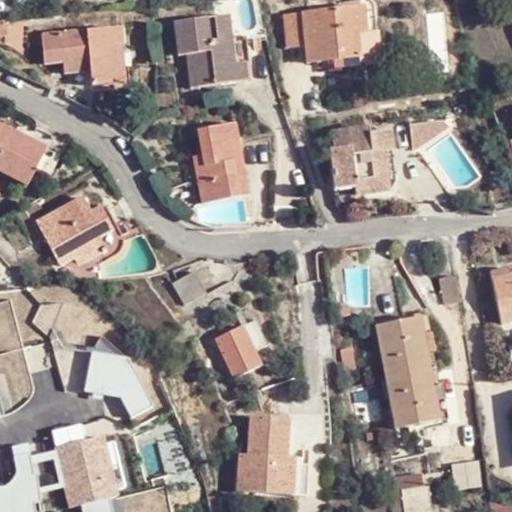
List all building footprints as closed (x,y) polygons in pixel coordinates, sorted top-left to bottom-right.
[(53,0),(52,15),(80,12),(81,0),(53,0)] [(300,14),(305,47),(307,66),(359,59),(356,38),(365,37),(361,7),(300,14)] [(179,51),(186,51),(195,50),(199,84),(237,79),(232,35),(230,13),(175,18),(179,51)] [(287,49),(305,47),(300,14),(283,16),(287,49)] [(111,88),(134,80),(123,45),(131,43),(124,26),(50,52),(59,79),(78,73),(82,83),(100,77),(99,70),(103,68),(111,88)] [(232,35),(237,79),(249,78),(248,61),(251,60),(248,34),(232,35)] [(123,45),(134,80),(143,77),(131,43),(123,45)] [(195,50),(186,51),(190,85),(199,84),(195,50)] [(204,165),(193,168),(200,202),(236,197),(230,163),(238,160),(232,124),(197,131),(201,154),(204,165)] [(331,133),(335,151),(328,151),(329,162),(336,162),(338,172),(332,173),(335,192),(357,188),(358,195),(381,191),(379,175),(393,173),(389,150),(395,149),(392,130),(369,134),(367,126),(331,133)] [(19,148),(23,141),(0,129),(0,173),(28,188),(44,161),(19,148)] [(58,159),(23,141),(19,148),(44,161),(56,166),(58,159)] [(395,149),(389,150),(393,173),(379,175),(381,191),(392,190),(400,178),(395,149)] [(190,155),(193,168),(204,165),(201,154),(190,155)] [(244,195),(238,160),(230,163),(236,197),(244,195)] [(336,162),(329,162),(332,173),(338,172),(336,162)] [(110,229),(99,206),(88,212),(80,197),(34,222),(57,267),(79,255),(84,262),(105,252),(101,244),(121,233),(117,226),(110,229)] [(104,203),(99,206),(110,229),(117,226),(115,223),(104,203)] [(185,309),(196,303),(210,295),(195,270),(172,286),(185,309)] [(489,273),(500,324),(511,321),(511,277),(510,278),(507,270),(489,273)] [(443,306),(459,303),(453,277),(438,280),(443,306)] [(374,327),(393,431),(434,424),(427,390),(432,389),(425,352),(419,353),(413,320),(374,327)] [(232,383),(259,369),(253,356),(265,350),(254,325),(215,344),(232,383)] [(236,491),(291,493),(292,456),(285,455),(286,417),(246,415),(245,454),(237,454),(236,491)] [(107,437),(59,448),(64,468),(66,481),(72,510),(120,498),(107,437)] [(32,466),(28,450),(0,456),(0,466),(1,473),(18,469),(32,466)] [(66,481),(64,468),(57,469),(59,483),(66,481)] [(454,489),(477,484),(474,468),(451,473),(454,489)] [(18,469),(1,473),(5,490),(21,487),(18,469)] [(21,487),(5,490),(8,511),(24,511),(22,502),(24,502),(21,487)] [(388,493),(390,511),(428,511),(425,487),(388,493)]
